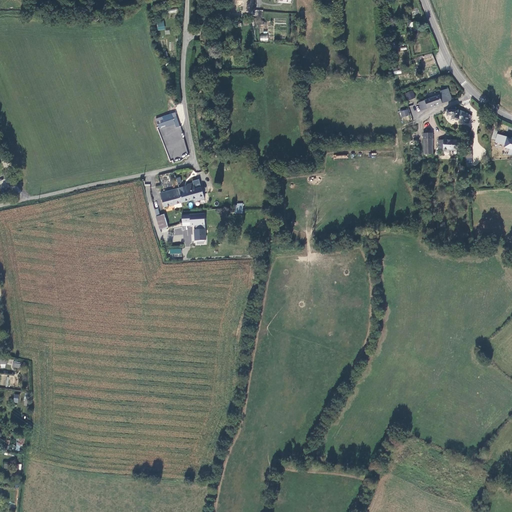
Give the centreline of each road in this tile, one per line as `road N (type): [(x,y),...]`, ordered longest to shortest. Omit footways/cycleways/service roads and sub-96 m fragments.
road 1 (unclassified): [(187,0),(182,75),(192,159),(0,205)]
road 2 (tertiary): [(511,119),(464,84),(424,0)]
